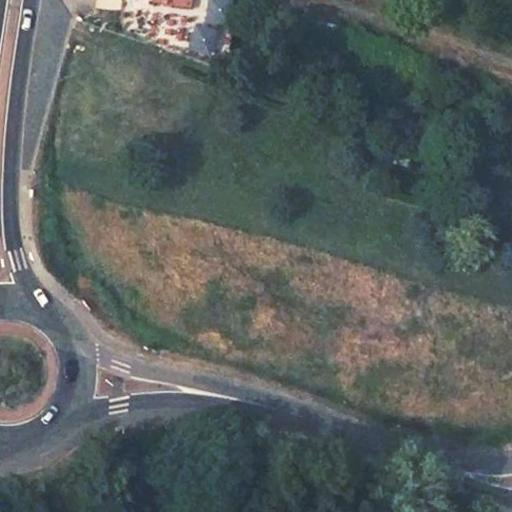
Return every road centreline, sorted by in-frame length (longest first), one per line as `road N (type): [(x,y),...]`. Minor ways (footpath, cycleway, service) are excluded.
road 1 (primary): [(42,309),(16,257),(10,191),(30,0)]
road 2 (tertiary): [(227,395),(308,412),(511,484)]
road 3 (tertiary): [(57,419),(117,403),(227,395)]
road 4 (tertiary): [(227,395),(123,369),(73,345)]
